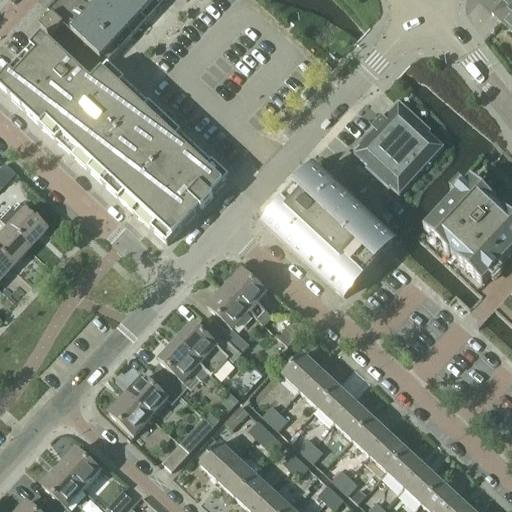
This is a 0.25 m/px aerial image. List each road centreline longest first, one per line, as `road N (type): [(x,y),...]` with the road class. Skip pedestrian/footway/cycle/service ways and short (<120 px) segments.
road 1 (residential): [(511,481),(224,229)]
road 2 (residential): [(224,229),(430,3)]
road 3 (residential): [(170,286),(0,129)]
road 4 (residential): [(61,405),(170,286)]
road 5 (residential): [(61,405),(175,511)]
road 6 (tertiary): [(511,109),(430,3)]
